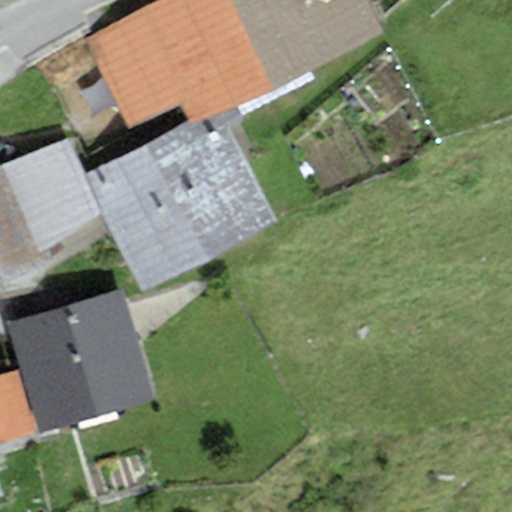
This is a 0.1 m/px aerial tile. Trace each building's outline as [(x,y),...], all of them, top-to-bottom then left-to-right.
[(368,0),(159,0),(90,35),(131,117),(185,90),(195,110),(378,20),(368,0)] [(205,114),(93,176),(154,283),(282,211),(241,139),(225,149),(205,114)] [(69,136),(0,164),(0,264),(104,221),(69,136)] [(123,285),(9,325),(48,434),(162,394),(123,285)] [(17,365),(0,370),(0,431),(35,421),(17,365)]
